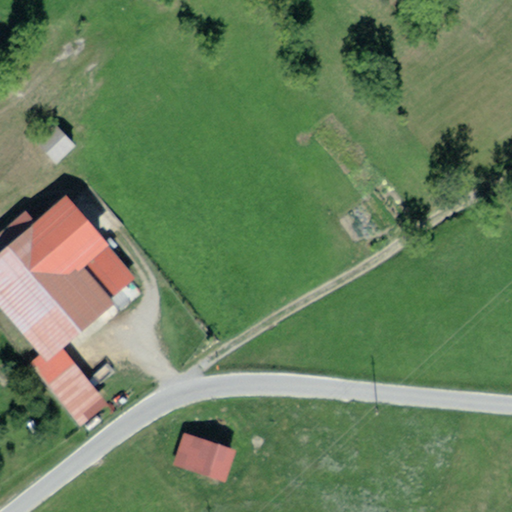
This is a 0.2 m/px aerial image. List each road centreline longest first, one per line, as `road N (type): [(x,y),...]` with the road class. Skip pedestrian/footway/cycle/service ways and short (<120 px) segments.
road 1 (tertiary): [(511,404),(269,384),(174,395)]
road 2 (tertiary): [(7,511),(174,395)]
